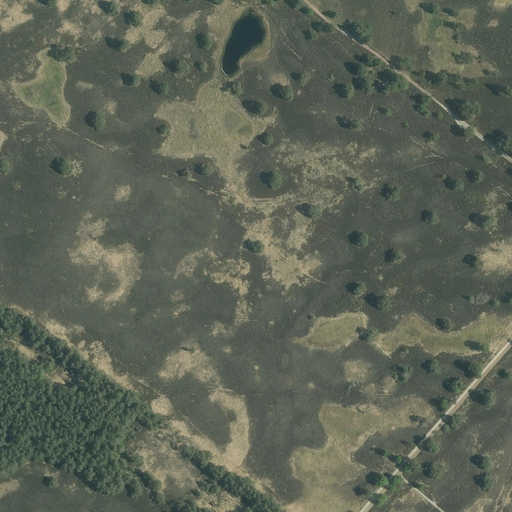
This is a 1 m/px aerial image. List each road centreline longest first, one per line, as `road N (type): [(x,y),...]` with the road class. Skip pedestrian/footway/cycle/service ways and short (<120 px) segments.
road 1 (track): [(511,162),(299,0)]
road 2 (track): [(511,342),(365,511)]
